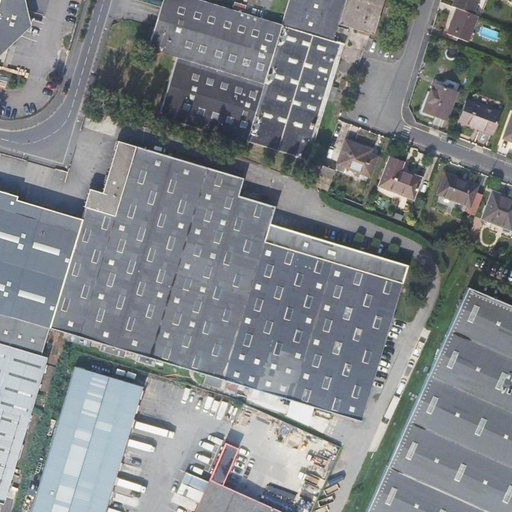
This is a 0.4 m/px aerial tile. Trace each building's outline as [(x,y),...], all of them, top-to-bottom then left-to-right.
[(0,0),(0,50),(22,26),(18,0),(0,0)] [(147,42),(249,73),(265,22),(196,0),(175,0),(166,32),(151,28),(147,42)] [(159,0),(151,28),(166,32),(175,0),(159,0)] [(286,0),(279,26),(331,42),(337,24),(371,34),(381,0),(286,0)] [(453,0),(451,7),(455,9),(471,15),(476,0),(453,0)] [(466,42),(476,16),(471,15),(455,9),(446,34),(466,42)] [(249,73),(230,136),(304,160),(341,45),(331,42),(279,26),(265,22),(249,73)] [(156,113),(230,136),(249,73),(147,42),(146,47),(173,56),(156,113)] [(444,119),(455,93),(432,84),(422,111),(444,119)] [(476,121),(492,127),(498,113),(465,101),(457,120),(473,126),(476,121)] [(504,133),(511,110),(511,108),(507,106),(497,131),(503,134),(504,133)] [(490,133),(492,127),(476,121),(473,126),(490,133)] [(123,179),(133,145),(118,140),(108,174),(123,179)] [(360,152),(362,148),(343,141),(335,163),(367,175),(373,157),(365,154),(360,152)] [(162,362),(220,171),(133,145),(123,179),(108,174),(101,196),(97,210),(84,206),(80,219),(54,211),(22,319),(136,354),(154,360),(162,362)] [(376,187),(409,200),(412,192),(413,193),(419,179),(399,171),(401,164),(387,158),(376,187)] [(312,186),(324,191),(331,170),(319,166),(312,186)] [(230,174),(220,171),(162,362),(234,385),(293,252),(272,245),(277,227),(268,224),(273,207),(236,195),(225,191),(230,174)] [(472,215),(480,194),(473,191),(475,185),(443,173),(434,195),(467,207),(465,213),(472,215)] [(242,178),(230,174),(225,191),(236,195),(242,178)] [(505,234),(511,214),(511,203),(504,201),(506,197),(490,191),(479,219),(491,223),(489,229),(505,234)] [(88,193),(84,206),(97,210),(101,196),(88,193)] [(0,312),(22,319),(54,211),(37,206),(33,219),(8,211),(12,199),(0,195),(0,312)] [(33,219),(37,206),(12,199),(8,211),(33,219)] [(293,252),(301,234),(277,227),(272,245),(293,252)] [(303,235),(301,234),(293,252),(297,253),(303,235)] [(297,253),(293,252),(234,385),(359,423),(407,268),(303,235),(297,253)] [(511,511),(511,306),(467,287),(365,511),(511,511)] [(0,343),(0,503),(1,503),(45,357),(0,343)] [(152,366),(154,360),(136,354),(134,361),(152,366)] [(103,511),(141,387),(74,367),(29,511),(103,511)] [(267,506),(272,494),(278,480),(219,454),(207,479),(267,506)] [(280,511),(267,506),(207,479),(206,481),(183,470),(173,493),(196,503),(192,511),(280,511)] [(307,511),(308,510),(272,494),(267,506),(280,511),(307,511)]
